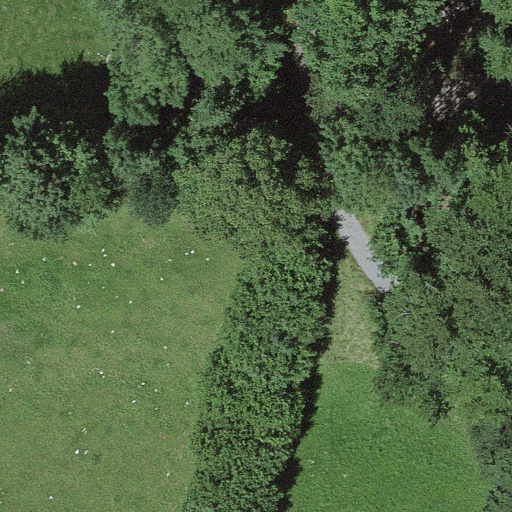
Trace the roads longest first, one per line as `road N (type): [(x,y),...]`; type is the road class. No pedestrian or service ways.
road 1 (track): [(320,108),(332,199),(373,264),(511,385)]
road 2 (track): [(337,0),(320,108),(511,107)]
